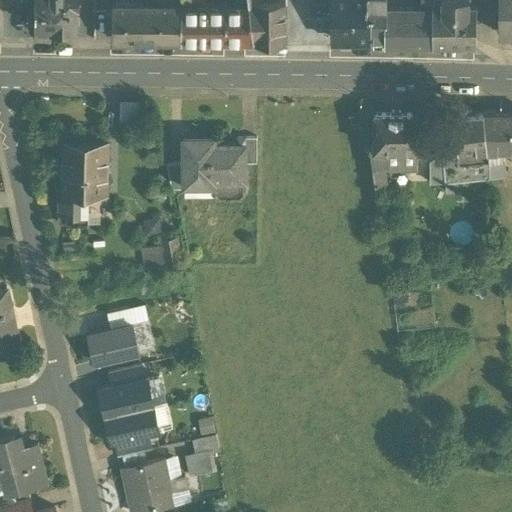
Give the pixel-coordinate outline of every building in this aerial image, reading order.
[(35,0),(35,29),(61,29),(64,33),(70,33),(75,29),(77,29),(77,11),(79,11),(78,0),(35,0)] [(331,0),(331,41),(371,41),(367,0),(331,0)] [(367,0),(371,41),(385,42),(385,6),(388,6),(387,0),(367,0)] [(467,0),(441,0),(442,0),(433,0),(433,7),(433,42),(476,42),(476,4),(468,4),(467,0)] [(488,0),(488,10),(500,10),(500,0),(488,0)] [(511,0),(500,0),(500,10),(501,35),(511,34),(511,0)] [(260,1),(248,1),(249,5),(250,6),(254,40),(286,41),(286,2),(260,1)] [(143,5),(112,4),(112,13),(106,13),(106,29),(112,29),(112,40),(143,40),(143,5)] [(158,5),(143,5),(143,40),(181,40),(181,5),(158,5)] [(203,5),(181,5),(181,40),(254,40),(250,6),(249,5),(241,5),(203,5)] [(388,6),(385,6),(385,42),(433,42),(433,7),(423,7),(388,6)] [(419,114),(376,113),(375,147),(375,149),(387,150),(418,150),(419,114)] [(483,114),(464,116),(464,113),(451,114),(452,127),(455,126),(457,145),(461,148),(465,150),(487,148),(483,114)] [(511,113),(483,114),(487,148),(501,148),(511,148),(511,113)] [(214,137),(184,137),(184,163),(184,179),(185,179),(185,190),(185,197),(215,197),(214,196),(214,179),(227,179),(227,144),(215,144),(214,137)] [(237,137),(237,144),(227,144),(227,179),(214,179),(214,196),(215,197),(218,200),(242,200),(245,197),(245,163),(245,137),(237,137)] [(258,137),(245,137),(245,163),(257,164),(258,137)] [(107,143),(65,142),(64,159),(63,159),(63,176),(64,176),(64,189),(64,192),(79,192),(92,192),(92,199),(106,199),(107,177),(108,160),(107,160),(107,143)] [(387,150),(375,149),(375,147),(369,148),(372,171),(384,168),(418,169),(418,150),(387,150)] [(461,148),(455,155),(442,156),(444,181),(490,177),(487,148),(465,150),(461,148)] [(505,180),(501,148),(487,148),(490,177),(499,176),(500,181),(505,180)] [(184,163),(166,163),(171,190),(185,190),(185,179),(184,179),(184,163)] [(384,168),(372,171),(376,197),(387,195),(384,168)] [(79,192),(64,192),(64,189),(59,189),(59,222),(75,223),(75,225),(78,225),(78,223),(87,223),(87,212),(79,212),(79,192)] [(387,195),(376,197),(379,215),(392,213),(390,195),(387,195)] [(177,238),(163,240),(164,246),(167,262),(169,270),(183,268),(177,238)] [(164,246),(143,250),(146,266),(167,262),(164,246)] [(7,288),(0,289),(0,347),(19,344),(7,288)] [(106,314),(109,329),(134,324),(147,321),(144,306),(106,314)] [(88,333),(94,363),(140,354),(134,324),(109,329),(88,333)] [(142,365),(109,373),(112,387),(145,380),(142,365)] [(112,387),(100,390),(106,416),(152,406),(147,380),(145,380),(112,387)] [(152,406),(106,416),(112,442),(149,434),(158,432),(152,406)] [(149,434),(115,442),(119,457),(152,450),(149,434)] [(21,439),(14,441),(12,435),(0,437),(0,473),(2,473),(6,491),(47,480),(37,442),(23,446),(21,439)] [(216,436),(193,441),(195,455),(196,456),(208,454),(219,451),(216,436)] [(208,454),(196,456),(195,455),(186,457),(191,479),(212,474),(208,454)] [(164,460),(126,468),(135,511),(146,511),(174,506),(171,494),(168,480),(164,460)] [(185,477),(168,480),(171,494),(188,490),(185,477)] [(28,497),(0,504),(0,511),(30,511),(32,511),(28,497)]
